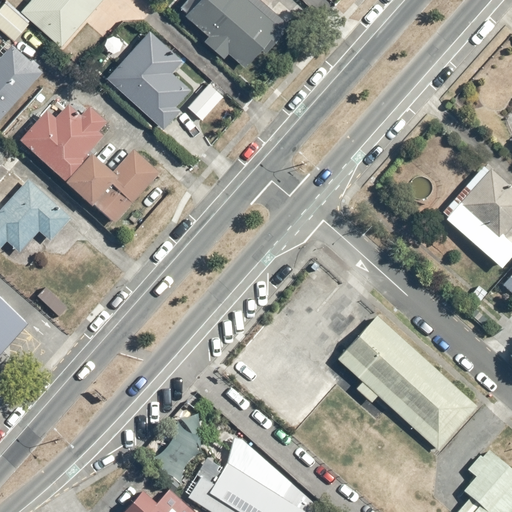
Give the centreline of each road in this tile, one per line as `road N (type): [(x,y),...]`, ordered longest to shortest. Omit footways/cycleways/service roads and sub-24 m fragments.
road 1 (secondary): [(302,202),(127,399),(13,511)]
road 2 (secondary): [(0,471),(264,170)]
road 3 (residential): [(511,387),(302,202)]
road 4 (secondary): [(483,0),(302,202)]
road 5 (secondary): [(264,170),(415,0)]
